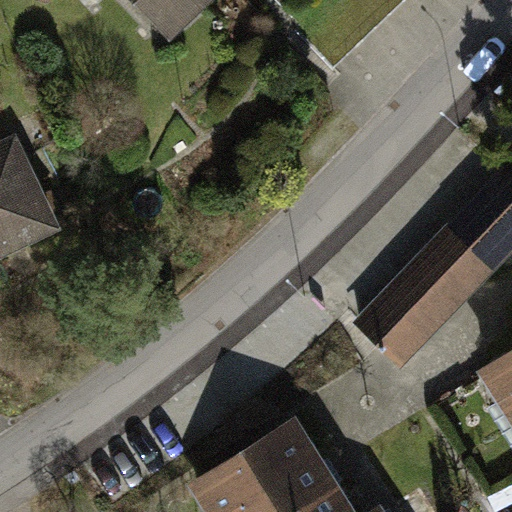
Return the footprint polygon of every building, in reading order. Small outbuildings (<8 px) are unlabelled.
[(136,0),(171,36),(209,0),(136,0)] [(14,141),(0,147),(0,255),(55,229),(14,141)] [(511,180),(509,177),(366,324),(402,359),(511,247),(511,180)] [(511,357),(486,374),(511,414),(511,357)] [(356,511),(301,423),(198,486),(213,511),(356,511)]
